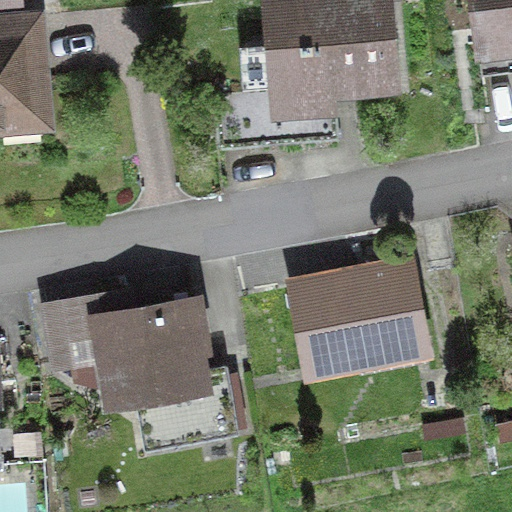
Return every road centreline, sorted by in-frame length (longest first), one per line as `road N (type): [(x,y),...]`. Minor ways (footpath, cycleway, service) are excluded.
road 1 (residential): [(511,179),(171,245)]
road 2 (residential): [(78,40),(141,52),(159,93),(171,245)]
road 3 (residential): [(171,245),(0,277)]
